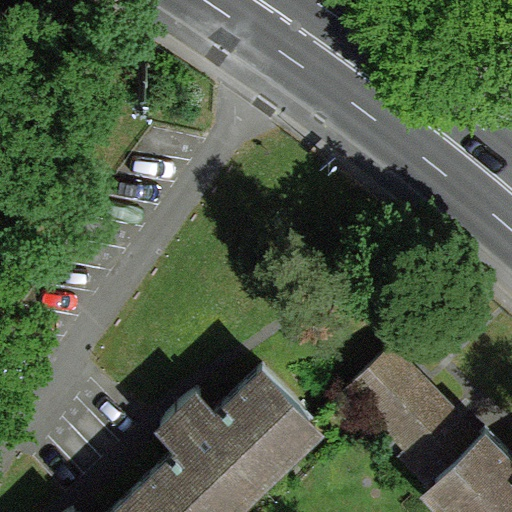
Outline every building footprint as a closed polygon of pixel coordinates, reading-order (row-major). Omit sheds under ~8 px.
[(413,445),(445,417),(456,406),(391,344),(352,386),(413,445)] [(187,440),(138,487),(163,511),(208,511),(313,413),(266,364),(217,410),(187,440)] [(164,425),(187,440),(217,410),(201,388),(178,406),(164,425)] [(471,443),(445,417),(413,445),(404,453),(431,481),(440,474),(471,443)] [(476,511),(511,511),(511,450),(489,426),(471,443),(440,474),(476,511)] [(163,511),(138,487),(111,511),(163,511)]
